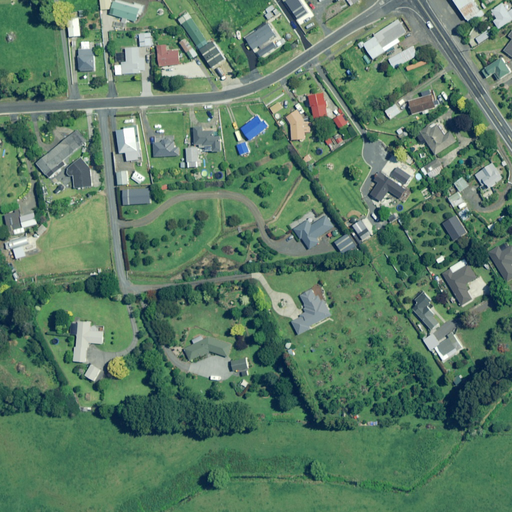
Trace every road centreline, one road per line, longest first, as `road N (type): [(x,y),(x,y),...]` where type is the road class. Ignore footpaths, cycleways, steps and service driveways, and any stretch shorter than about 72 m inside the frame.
road 1 (unclassified): [(0,108),(234,93),(276,76),(393,0)]
road 2 (primary): [(418,0),(511,139)]
